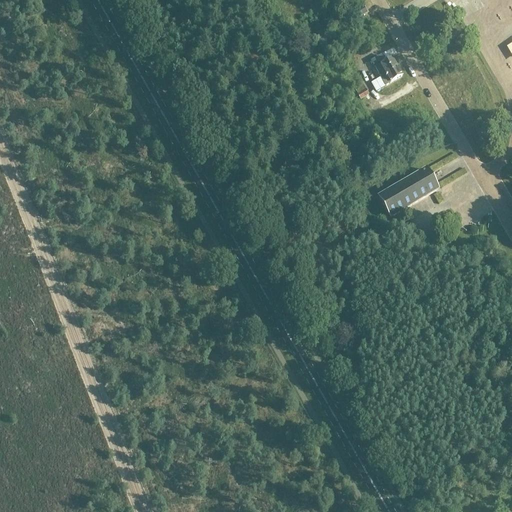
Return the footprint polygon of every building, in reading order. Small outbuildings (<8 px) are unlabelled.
[(353,13),(356,19),(366,13),(363,8),(353,13)] [(303,48),(297,52),(300,56),(306,53),(303,48)] [(392,59),(386,62),(375,68),(385,86),(402,76),(392,59)] [(363,98),(368,95),(363,86),(352,92),(356,99),(361,96),(363,98)] [(428,179),(430,178),(426,171),(379,198),(390,218),(437,191),(433,184),(428,179)]
